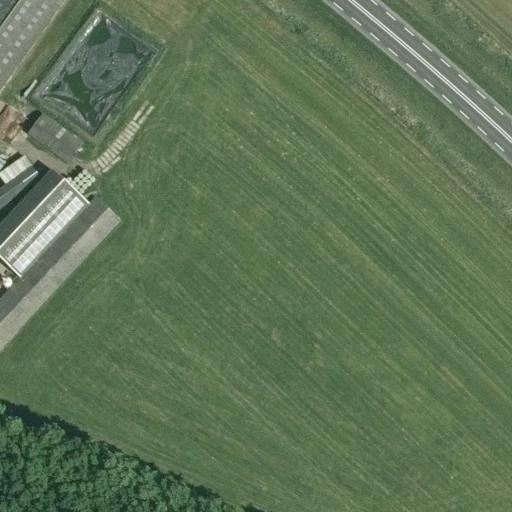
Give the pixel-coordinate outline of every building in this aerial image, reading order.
[(0,0),(0,84),(59,0),(0,0)] [(43,116),(27,136),(66,165),(82,146),(43,116)] [(0,173),(0,179),(5,186),(0,189),(0,210),(41,182),(23,157),(0,173)] [(0,230),(0,260),(20,278),(89,203),(54,172),(0,230)] [(0,348),(118,223),(92,199),(89,203),(15,284),(20,278),(5,294),(0,299),(0,348)]
